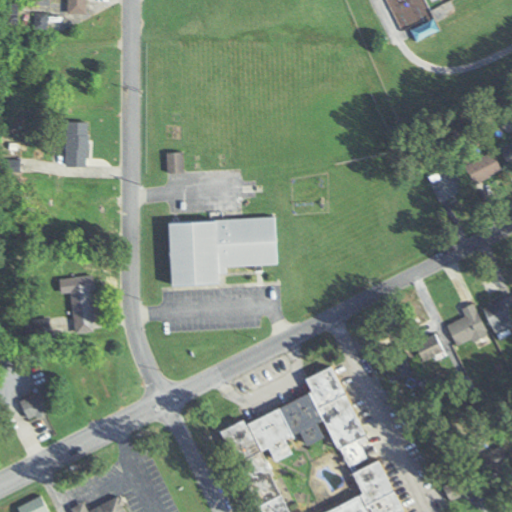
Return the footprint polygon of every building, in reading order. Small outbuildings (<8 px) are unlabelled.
[(66,0),(67,14),(88,14),(87,0),(66,0)] [(0,25),(17,25),(17,2),(0,2),(0,25)] [(45,29),(46,14),(33,14),(33,28),(45,29)] [(98,60),(70,60),(70,78),(98,78),(98,60)] [(86,166),(86,122),(64,122),(64,166),(86,166)] [(464,166),(474,184),(501,170),(490,151),(464,166)] [(166,154),(166,173),(180,173),(180,154),(166,154)] [(458,169),(429,182),(438,202),(467,189),(458,169)] [(66,210),(83,211),(83,193),(40,192),(40,232),(66,233),(66,210)] [(275,267),(274,219),(168,222),(170,287),(218,285),(217,269),(275,267)] [(72,332),(93,331),(92,277),(59,278),(59,293),(71,293),(72,332)] [(482,309),(497,337),(511,328),(511,312),(504,297),(482,309)] [(487,334),(474,302),(460,308),(464,317),(447,324),(456,347),(487,334)] [(443,351),(433,334),(413,344),(423,362),(443,351)] [(223,430),(259,511),(402,511),(379,458),(352,470),(362,494),(322,511),(289,511),(262,451),(267,448),(273,461),(292,453),(285,438),(300,432),(306,444),(324,436),(318,423),(325,420),(347,468),(367,459),(358,439),(364,436),(333,364),(304,377),(311,391),(223,430)] [(18,400),(28,420),(52,408),(42,388),(18,400)] [(489,475),(510,465),(501,447),(480,458),(489,475)] [(443,487),(452,503),(475,490),(465,474),(443,487)] [(18,511),(47,511),(38,496),(16,508),(18,511)] [(124,511),(118,497),(87,510),(83,502),(69,508),(71,511),(124,511)]
